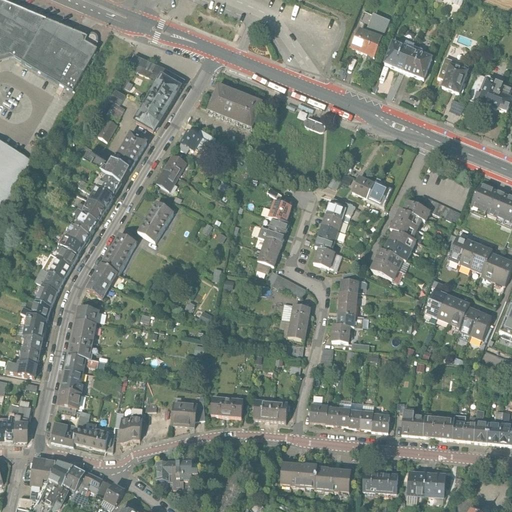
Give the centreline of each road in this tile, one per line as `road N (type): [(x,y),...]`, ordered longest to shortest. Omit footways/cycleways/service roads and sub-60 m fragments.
road 1 (residential): [(38,455),(80,280),(216,52)]
road 2 (primary): [(216,52),(511,175)]
road 3 (residential): [(315,197),(291,272),(319,294),(324,310),(298,447)]
road 4 (residential): [(511,469),(298,447)]
road 5 (residential): [(298,447),(228,443),(113,468)]
